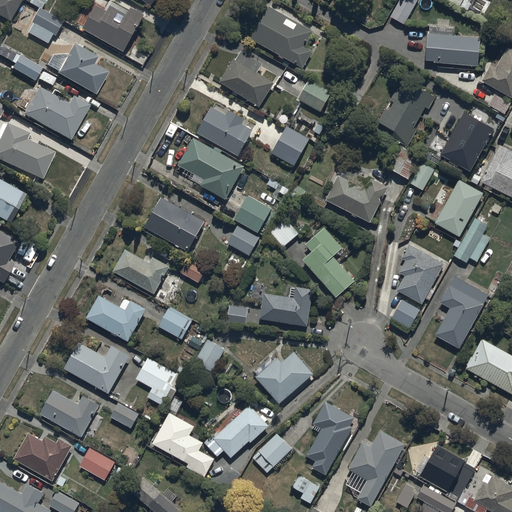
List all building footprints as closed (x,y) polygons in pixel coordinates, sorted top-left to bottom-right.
[(22,0),(0,0),(0,11),(12,19),(22,0)] [(56,34),(65,19),(43,8),(46,2),(41,0),(30,0),(30,1),(40,6),(32,21),(34,22),(29,31),(49,42),(54,33),(56,34)] [(145,13),(131,5),(129,9),(112,0),(107,10),(96,3),(82,28),(124,50),(145,13)] [(397,0),(390,13),(404,21),(415,0),(397,0)] [(268,3),(250,36),(304,66),(314,49),(305,44),(314,29),(268,3)] [(427,60),(479,64),(481,35),(456,33),(456,24),(429,22),(427,60)] [(58,70),(57,71),(96,93),(108,70),(94,62),(98,56),(73,42),(68,52),(52,53),(46,63),(58,70)] [(511,46),(504,43),(493,64),(490,62),(481,78),(511,94),(511,46)] [(235,56),(220,80),(260,105),(275,81),(258,70),(263,62),(242,48),(237,57),(235,56)] [(42,67),(19,54),(12,67),(35,80),(42,67)] [(420,115),(424,117),(436,93),(402,76),(390,99),(393,101),(389,109),(385,107),(378,120),(393,128),(390,136),(410,146),(419,128),(415,126),(420,115)] [(332,89),(309,78),(299,100),(322,111),(332,89)] [(39,83),(23,111),(70,138),(90,104),(74,94),(69,101),(39,83)] [(511,101),(495,92),(488,104),(505,113),(511,101)] [(227,112),(212,104),(197,131),(239,154),(255,125),(244,119),(246,116),(229,107),(227,112)] [(470,168),(493,125),(463,109),(440,152),(470,168)] [(7,121),(0,135),(0,157),(43,177),(55,151),(27,138),(30,132),(7,121)] [(295,164),(310,137),(287,125),(273,152),(295,164)] [(214,147),(194,136),(179,162),(186,167),(183,172),(228,197),(246,164),(222,151),(222,150),(215,146),(214,147)] [(421,155),(400,143),(388,165),(410,177),(421,155)] [(511,148),(500,143),(482,181),(511,195),(511,148)] [(424,189),(435,168),(422,161),(411,182),(424,189)] [(338,172),(325,197),(371,220),(389,185),(372,176),(367,186),(338,172)] [(485,189),(459,176),(445,206),(436,201),(429,215),(436,219),(434,222),(462,235),(485,189)] [(0,216),(9,222),(25,193),(26,192),(0,178),(0,216)] [(249,192),(235,216),(259,230),(273,205),(249,192)] [(162,195),(145,225),(190,249),(206,220),(162,195)] [(286,216),(271,230),(284,246),(300,232),(286,216)] [(455,238),(453,243),(459,246),(454,254),(468,261),(470,256),(478,261),(491,236),(484,233),(489,222),(475,216),(462,241),(455,238)] [(260,236),(238,225),(228,243),(250,254),(260,236)] [(302,256),(337,295),(355,278),(334,254),(344,245),(326,225),(307,242),(312,247),(302,256)] [(0,270),(18,240),(0,229),(0,270)] [(445,262),(410,242),(401,256),(405,258),(399,270),(406,274),(398,288),(423,302),(425,298),(429,300),(435,289),(431,287),(445,262)] [(125,246),(113,268),(156,292),(171,265),(153,255),(151,260),(125,246)] [(188,257),(180,270),(199,281),(207,268),(188,257)] [(460,346),(489,293),(454,274),(439,300),(450,306),(435,333),(460,346)] [(265,291),(261,317),(308,324),(314,287),(296,285),(296,286),(291,285),(289,295),(265,291)] [(129,339),(146,307),(131,298),(130,299),(125,296),(121,304),(100,293),(87,317),(112,331),(111,332),(117,335),(118,333),(129,339)] [(410,326),(420,307),(403,298),(393,317),(410,326)] [(249,306),(229,303),(226,319),(247,322),(249,306)] [(183,337),(193,318),(169,305),(159,324),(183,337)] [(212,370),(225,346),(207,336),(194,360),(212,370)] [(511,352),(483,337),(466,367),(511,392),(511,352)] [(109,392),(130,353),(111,342),(105,354),(78,339),(63,367),(109,392)] [(279,401),(314,372),(295,350),(283,361),(279,356),(256,375),(279,401)] [(177,372),(148,355),(136,377),(152,386),(147,395),(163,404),(167,398),(170,400),(188,369),(181,364),(177,372)] [(54,388),(40,411),(82,435),(101,403),(83,393),(78,402),(54,388)] [(326,473),(353,425),(350,424),(355,416),(326,399),(314,421),(322,426),(307,453),(316,458),(312,465),(326,473)] [(140,412),(119,401),(111,415),(131,427),(140,412)] [(252,440),(270,423),(250,402),(217,434),(215,431),(205,440),(219,454),(226,447),(233,455),(251,438),(252,440)] [(196,424),(170,410),(153,442),(188,461),(186,465),(206,475),(216,457),(200,448),(204,441),(191,433),(196,424)] [(372,505),(405,442),(380,429),(372,444),(363,440),(349,467),(368,477),(358,497),(372,505)] [(53,479),(72,443),(60,436),(58,440),(45,433),(43,438),(29,430),(14,458),(53,479)] [(267,471),(292,447),(278,432),(253,457),(267,471)] [(465,458),(438,442),(420,475),(447,490),(465,458)] [(116,460),(90,445),(80,464),(106,479),(116,460)] [(473,499),(488,507),(495,511),(511,511),(511,483),(493,473),(492,475),(488,472),(475,496),(473,499)] [(311,502),(321,485),(299,473),(293,485),(303,491),(300,496),(311,502)] [(23,491),(0,478),(0,511),(1,511),(50,511),(52,508),(40,501),(46,491),(28,481),(23,491)] [(415,486),(406,482),(396,501),(408,507),(416,491),(413,489),(415,486)] [(451,511),(457,501),(424,483),(417,496),(446,511),(451,511)] [(187,511),(173,499),(177,493),(168,485),(163,491),(160,488),(148,503),(157,511),(156,511),(187,511)] [(473,499),(475,496),(472,494),(474,491),(466,486),(458,501),(477,511),(484,511),(488,507),(473,499)] [(57,489),(49,503),(64,511),(73,511),(79,501),(57,489)]
